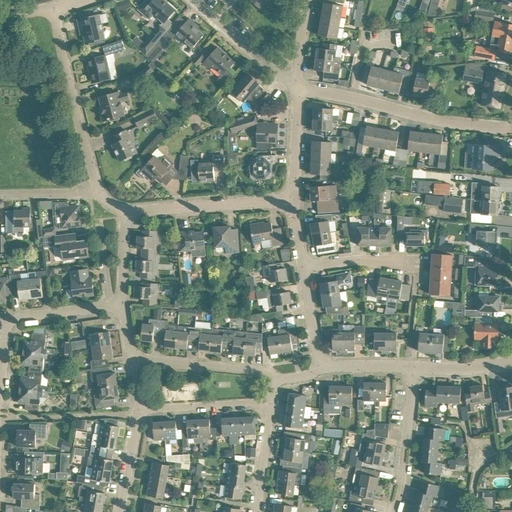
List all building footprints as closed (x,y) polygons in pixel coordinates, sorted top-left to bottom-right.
[(138,49),(145,56),(162,36),(169,28),(173,24),(167,19),(175,10),(163,0),(153,0),(151,2),(149,0),(145,0),(137,9),(149,20),(153,16),(156,19),(157,18),(163,23),(161,25),(160,24),(138,49)] [(249,0),(261,10),(269,0),(249,0)] [(399,0),(397,4),(396,9),(400,11),(402,10),(403,7),(405,7),(407,0),(399,0)] [(431,0),(427,17),(436,16),(440,0),(431,0)] [(477,0),(467,0),(465,11),(475,13),(477,0)] [(324,3),(322,14),(341,17),(343,6),(324,3)] [(476,19),(493,22),(494,14),(477,12),(476,19)] [(322,14),(320,24),(339,28),(341,17),(322,14)] [(463,22),(470,23),(471,14),(464,15),(463,22)] [(99,15),(78,20),(80,28),(83,28),(84,34),(86,43),(88,42),(89,46),(105,43),(104,39),(101,24),(99,15)] [(173,24),(169,28),(176,34),(173,37),(179,42),(182,38),(192,48),(204,35),(193,26),(195,23),(189,18),(187,21),(180,16),(173,24)] [(511,24),(495,21),(492,36),(511,39),(511,24)] [(339,28),(320,24),(318,35),(337,39),(339,28)] [(162,36),(145,56),(147,57),(152,61),(153,62),(154,62),(170,43),(169,42),(162,36)] [(511,50),(511,39),(492,36),(490,48),(477,46),(475,57),(494,60),(496,51),(511,54),(511,50)] [(125,50),(122,40),(103,47),(106,56),(125,50)] [(317,48),(316,59),(340,63),(341,63),(341,58),(336,57),(337,45),(324,43),(323,49),(317,48)] [(235,73),(230,68),(235,62),(218,47),(204,62),(210,68),(212,65),(222,74),(216,80),(223,86),(235,73)] [(197,65),(203,59),(198,55),(193,61),(197,65)] [(109,78),(104,56),(87,60),(93,82),(109,78)] [(339,69),(340,63),(316,59),(314,70),(324,71),(323,78),(339,80),(340,69),(339,69)] [(152,61),(142,71),(132,75),(135,84),(145,80),(154,71),(153,71),(158,66),(154,62),(153,62),(152,61)] [(463,80),(481,84),(485,63),(466,65),(463,80)] [(367,85),(378,88),(383,69),(372,66),(367,85)] [(378,88),(388,90),(393,72),(383,69),(378,88)] [(482,105),(500,108),(507,74),(488,70),(482,105)] [(393,72),(388,90),(399,93),(401,84),(409,86),(411,76),(393,72)] [(252,107),(257,111),(270,96),(265,92),(263,91),(264,89),(259,84),(247,74),(231,92),(244,103),(247,100),(253,105),(252,107)] [(436,81),(416,77),(413,96),(427,98),(428,92),(434,93),(436,81)] [(100,111),(103,121),(125,115),(121,102),(129,100),(127,92),(119,94),(119,92),(99,97),(102,110),(100,111)] [(313,119),(332,120),(338,120),(338,116),(333,115),(333,109),(314,108),(313,119)] [(134,119),(138,127),(158,118),(154,109),(134,119)] [(353,112),(351,125),(358,126),(360,114),(353,112)] [(332,120),(313,119),(313,130),(332,131),(332,120)] [(245,120),(228,125),(228,133),(228,134),(230,133),(235,132),(248,128),(245,120)] [(278,124),(257,123),(257,129),(253,129),(253,138),(256,138),(256,142),(265,142),(265,146),(267,148),(270,148),(273,146),(273,143),(277,143),(278,124)] [(374,147),(378,128),(367,126),(363,145),(374,147)] [(385,149),(388,130),(378,128),(374,147),(373,151),(377,152),(378,148),(385,149)] [(116,143),(112,145),(120,161),(137,153),(126,130),(113,136),(116,143)] [(341,137),(350,138),(356,140),(357,133),(343,130),(341,137)] [(393,165),(400,166),(402,149),(396,148),(399,132),(388,130),(385,149),(396,151),(393,165)] [(410,131),(408,150),(419,151),(421,133),(410,131)] [(432,134),(421,133),(419,151),(430,153),(432,134)] [(432,134),(430,153),(440,154),(441,154),(446,155),(448,142),(442,141),(443,135),(432,134)] [(312,141),(312,152),(331,153),(332,142),(312,141)] [(492,169),(493,154),(501,155),(501,147),(470,145),(469,153),(475,153),(474,169),(492,169)] [(402,149),(400,166),(406,167),(407,161),(408,150),(402,149)] [(312,152),(312,163),(331,164),(331,153),(312,152)] [(179,169),(187,170),(189,155),(181,154),(179,169)] [(142,165),(136,173),(143,179),(146,175),(153,181),(158,176),(160,174),(162,177),(160,179),(166,184),(171,180),(176,174),(178,172),(172,167),(174,164),(165,155),(160,161),(154,156),(144,167),(142,165)] [(213,156),(213,159),(191,161),(192,173),(199,172),(199,182),(215,181),(214,170),(218,169),(218,171),(225,170),(224,155),(213,156)] [(250,177),(253,180),(258,180),(260,177),(263,177),(265,179),(270,179),(272,176),(272,171),(269,169),(269,167),(271,165),(274,164),(277,162),(276,155),(261,156),(261,158),(251,158),(249,161),(249,165),(247,167),(248,171),(250,172),(250,177)] [(331,164),(312,163),(311,174),(320,175),(320,179),(329,179),(330,175),(331,164)] [(418,181),(418,193),(450,194),(450,192),(451,184),(442,183),(442,182),(418,181)] [(490,183),(472,182),(471,200),(498,201),(499,187),(489,186),(490,183)] [(337,198),(336,185),(310,187),(311,201),(317,201),(318,213),(339,212),(338,198),(337,198)] [(445,196),(444,206),(443,211),(461,213),(463,198),(445,196)] [(498,201),(471,200),(470,213),(481,214),(498,215),(498,209),(500,208),(500,204),(498,203),(498,201)] [(61,217),(62,227),(71,226),(71,225),(81,224),(78,206),(68,208),(68,203),(54,203),(54,217),(61,217)] [(42,237),(41,229),(40,219),(33,220),(31,220),(30,208),(23,208),(23,210),(14,211),(6,211),(6,233),(13,233),(23,233),(23,227),(34,227),(35,238),(42,237)] [(362,211),(362,216),(361,216),(361,221),(369,221),(369,215),(367,215),(367,211),(362,211)] [(311,223),(312,235),(331,232),(329,221),(333,220),(332,214),(316,215),(317,222),(311,223)] [(404,224),(412,224),(412,216),(397,216),(397,236),(404,236),(404,224)] [(260,223),(250,225),(253,244),(262,243),(262,241),(271,239),(272,246),(283,244),(280,228),(272,229),(271,223),(260,225),(260,223)] [(497,232),(484,231),(485,225),(487,225),(487,224),(470,223),(469,233),(477,236),(476,246),(483,246),(491,248),(491,246),(496,247),(496,243),(499,236),(497,235),(497,232)] [(214,227),(216,247),(226,246),(226,253),(239,252),(237,229),(231,229),(231,226),(214,227)] [(42,237),(54,236),(56,235),(55,227),(41,229),(42,237)] [(358,245),(369,245),(369,228),(358,228),(358,245)] [(369,245),(380,245),(380,228),(369,228),(369,245)] [(380,228),(380,245),(391,245),(391,228),(380,228)] [(405,246),(424,246),(424,240),(428,240),(428,229),(417,229),(416,232),(406,232),(405,246)] [(142,248),(142,254),(156,255),(157,231),(143,230),(143,236),(138,236),(138,238),(137,240),(136,240),(136,242),(136,243),(137,245),(137,248),(142,248)] [(180,251),(198,250),(198,256),(205,256),(205,249),(204,242),(204,232),(188,233),(188,231),(178,232),(180,251)] [(331,232),(312,235),(314,246),(317,246),(318,254),(337,251),(335,242),(332,242),(331,232)] [(73,260),(73,259),(89,257),(87,240),(76,242),(75,233),(56,235),(54,236),(56,247),(62,246),(62,250),(61,251),(62,259),(63,258),(63,260),(65,260),(65,262),(73,260)] [(281,249),(282,261),(291,260),(289,248),(281,249)] [(156,255),(142,254),(142,260),(137,260),(136,272),(141,272),(141,278),(155,279),(156,255)] [(433,254),(432,267),(452,269),(453,255),(433,254)] [(490,267),(490,259),(465,255),(464,261),(464,266),(476,267),(476,271),(479,271),(479,285),(499,286),(500,272),(498,272),(498,267),(490,267)] [(263,265),(265,277),(271,276),(272,282),(287,280),(286,268),(282,268),(281,262),(263,265)] [(41,271),(28,273),(31,298),(43,297),(41,284),(48,283),(47,273),(47,270),(46,270),(45,267),(41,268),(41,271)] [(432,267),(431,281),(451,282),(452,269),(432,267)] [(72,271),(73,279),(72,279),(74,297),(94,294),(92,282),(89,282),(87,269),(72,271)] [(319,288),(320,296),(340,292),(339,286),(341,283),(352,282),(350,272),(343,273),(327,275),(328,282),(320,283),(321,288),(319,288)] [(9,275),(10,277),(11,288),(18,287),(20,300),(31,298),(28,273),(9,275)] [(0,278),(0,302),(6,301),(6,296),(12,295),(11,288),(10,277),(0,278)] [(378,295),(388,297),(391,279),(380,277),(380,279),(370,277),(367,295),(377,297),(378,295)] [(391,279),(388,297),(408,301),(411,285),(402,284),(402,281),(391,279)] [(451,282),(431,281),(430,294),(450,295),(451,282)] [(144,299),(143,305),(156,305),(157,284),(144,283),(144,287),(135,286),(135,298),(144,299)] [(266,289),(256,291),(258,299),(268,298),(269,307),(276,306),(291,303),(289,292),(281,293),(280,287),(266,289)] [(340,292),(320,296),(321,303),(323,303),(324,307),(330,306),(332,314),(350,314),(348,302),(341,299),(340,292)] [(478,311),(499,311),(502,311),(502,305),(499,305),(499,297),(497,297),(497,294),(489,294),(489,296),(479,296),(478,311)] [(288,327),(296,326),(296,316),(288,317),(288,327)] [(475,318),(475,323),(475,339),(482,340),(482,349),(495,349),(495,340),(498,340),(498,324),(482,323),(482,318),(475,318)] [(160,336),(161,320),(149,319),(149,325),(143,324),(141,340),(153,341),(154,335),(160,336)] [(164,346),(176,347),(178,326),(167,325),(168,321),(161,320),(160,336),(165,337),(164,346)] [(339,353),(344,353),(344,333),(344,325),(339,324),(339,329),(333,329),(333,331),(326,331),(326,341),(333,341),(333,350),(339,350),(339,353)] [(85,335),(87,348),(111,344),(109,331),(104,332),(103,325),(82,327),(83,335),(85,335)] [(183,326),(178,326),(176,347),(187,349),(188,342),(194,343),(195,328),(189,327),(188,332),(183,331),(183,326)] [(344,333),(344,353),(348,353),(348,350),(355,350),(355,344),(365,344),(365,337),(365,333),(365,326),(355,326),(355,333),(344,333)] [(423,353),(430,354),(432,334),(425,333),(422,327),(416,327),(416,333),(413,332),(413,339),(419,340),(418,351),(423,351),(423,353)] [(195,328),(194,343),(199,343),(199,350),(210,351),(212,335),(212,329),(211,329),(195,328)] [(278,333),(279,336),(281,352),(293,350),(292,344),(298,343),(295,328),(278,330),(278,333)] [(222,346),(228,346),(229,331),(212,329),(212,335),(210,351),(221,352),(222,346)] [(432,334),(430,354),(438,354),(438,353),(443,353),(444,342),(450,342),(451,335),(448,335),(449,329),(443,329),(439,334),(432,334)] [(233,353),(244,354),(246,332),(229,331),(228,346),(233,347),(233,353)] [(246,332),(244,354),(256,355),(256,351),(263,352),(262,334),(252,333),(246,332)] [(24,340),(23,351),(48,354),(49,354),(55,354),(55,349),(47,348),(48,342),(46,342),(46,334),(32,333),(32,339),(29,338),(27,340),(24,340)] [(381,353),(386,353),(386,333),(375,333),(374,350),(381,350),(381,353)] [(386,333),(386,353),(390,353),(390,350),(397,350),(397,333),(386,333)] [(279,336),(268,338),(270,354),(281,352),(279,336)] [(111,344),(87,348),(92,347),(94,360),(91,361),(92,369),(99,368),(98,360),(113,357),(111,344)] [(43,373),(44,359),(48,359),(48,354),(23,351),(22,363),(25,364),(26,365),(29,366),(29,371),(43,373)] [(99,381),(100,387),(117,385),(115,372),(110,373),(109,367),(91,370),(93,382),(99,381)] [(21,378),(20,390),(48,392),(49,387),(41,386),(43,373),(29,371),(28,377),(25,376),(23,378),(21,378)] [(364,400),(375,401),(375,383),(364,382),(364,400)] [(375,383),(375,401),(375,407),(379,407),(379,401),(386,401),(386,383),(375,383)] [(117,385),(100,387),(101,394),(94,395),(96,408),(114,406),(113,398),(119,397),(117,385)] [(468,411),(468,412),(474,410),(473,405),(491,402),(490,393),(484,394),(482,385),(470,387),(471,393),(465,394),(467,406),(468,411)] [(501,402),(494,403),(496,418),(508,416),(507,409),(511,408),(511,386),(511,387),(511,385),(503,386),(503,388),(499,389),(501,402)] [(341,404),(341,386),(330,386),(330,394),(324,394),(324,413),(340,413),(340,404),(341,404)] [(352,386),(341,386),(341,404),(352,404),(352,386)] [(438,386),(437,391),(438,391),(437,402),(448,403),(449,386),(438,386)] [(461,387),(449,386),(448,403),(460,403),(460,397),(461,387)] [(48,392),(20,390),(18,401),(21,402),(22,403),(26,404),(25,409),(39,411),(40,397),(48,398),(48,392)] [(438,391),(437,391),(426,390),(425,406),(437,407),(437,402),(438,391)] [(290,393),(288,404),(305,407),(307,395),(290,393)] [(288,404),(287,415),(304,417),(305,407),(288,404)] [(304,417),(287,415),(285,426),(302,428),(304,417)] [(244,417),(233,418),(234,444),(239,444),(238,435),(245,434),(244,417)] [(255,417),(244,417),(245,434),(256,434),(255,417)] [(100,433),(100,435),(117,438),(119,426),(117,426),(113,425),(114,419),(107,418),(102,418),(102,423),(100,433)] [(234,444),(233,418),(222,418),(223,436),(229,435),(229,444),(234,444)] [(210,419),(198,420),(199,438),(200,443),(204,443),(204,438),(210,437),(210,440),(217,439),(216,428),(210,428),(210,419)] [(76,428),(84,430),(86,420),(78,420),(76,428)] [(199,438),(198,420),(187,420),(188,429),(182,430),(183,446),(189,446),(188,439),(194,438),(194,443),(200,443),(199,438)] [(165,422),(165,440),(166,444),(171,444),(170,439),(177,439),(176,421),(165,422)] [(154,440),(165,440),(165,422),(153,422),(154,440)] [(375,436),(388,438),(389,430),(389,423),(375,423),(375,430),(375,436)] [(502,423),(495,424),(496,431),(503,430),(502,423)] [(18,430),(17,437),(16,438),(15,440),(15,441),(16,443),(17,444),(17,446),(35,447),(36,438),(46,438),(46,435),(47,425),(30,424),(30,431),(18,430)] [(429,427),(428,438),(428,439),(440,440),(439,440),(444,441),(446,429),(429,427)] [(285,431),(282,448),(304,451),(309,452),(312,435),(285,431)] [(363,433),(359,450),(388,456),(389,452),(384,451),(386,444),(373,441),(374,436),(367,434),(363,433)] [(92,444),(90,450),(111,454),(112,448),(115,449),(117,438),(100,435),(98,445),(92,444)] [(423,438),(422,450),(438,451),(439,440),(440,440),(428,439),(428,438),(423,438)] [(246,451),(246,456),(255,456),(255,452),(256,448),(246,447),(246,451)] [(282,448),(280,465),(283,465),(301,468),(302,468),(307,469),(309,452),(304,451),(282,448)] [(89,456),(87,467),(93,468),(111,471),(113,460),(110,459),(111,454),(90,450),(89,456)] [(359,450),(356,467),(361,468),(362,462),(381,466),(383,458),(388,459),(388,456),(359,450)] [(421,461),(426,462),(426,461),(437,463),(437,462),(438,451),(422,450),(421,461)] [(17,458),(16,472),(36,473),(43,473),(44,464),(44,452),(25,451),(25,458),(17,458)] [(63,453),(62,470),(71,470),(72,453),(63,453)] [(184,463),(184,459),(183,455),(167,455),(167,461),(184,463)] [(451,459),(450,464),(456,465),(465,466),(468,466),(469,459),(457,458),(457,460),(451,459)] [(426,461),(426,462),(424,473),(434,474),(440,475),(442,463),(437,462),(437,463),(426,461)] [(149,469),(149,473),(167,476),(169,465),(153,462),(152,469),(149,469)] [(230,463),(228,474),(245,476),(246,465),(230,463)] [(356,467),(352,483),(381,489),(382,486),(378,485),(379,477),(368,475),(369,469),(361,468),(356,467)] [(77,482),(83,484),(100,486),(100,487),(104,487),(102,486),(103,481),(109,482),(111,471),(93,468),(91,477),(78,475),(77,482)] [(276,477),(275,481),(295,484),(301,485),(302,474),(279,471),(278,477),(276,477)] [(150,478),(149,484),(165,487),(167,476),(149,473),(148,477),(150,478)] [(228,474),(227,485),(243,488),(245,476),(228,474)] [(295,484),(275,481),(275,486),(277,486),(276,493),(286,494),(293,495),(295,484)] [(491,490),(492,482),(482,481),(481,489),(491,490)] [(424,482),(421,493),(432,496),(436,498),(440,486),(424,482)] [(381,489),(352,483),(349,500),(363,503),(365,497),(375,499),(376,492),(381,493),(381,489)] [(21,507),(26,508),(40,510),(40,494),(35,494),(35,484),(14,484),(13,498),(25,498),(24,506),(21,505),(21,507)] [(80,500),(85,501),(103,504),(105,493),(99,492),(100,487),(100,486),(83,484),(83,486),(80,485),(78,496),(80,497),(80,500)] [(165,487),(149,484),(148,491),(146,490),(145,495),(164,498),(165,487)] [(243,488),(227,485),(225,497),(242,499),(243,488)] [(417,492),(413,503),(429,507),(432,496),(421,493),(417,492)] [(329,507),(336,509),(338,498),(331,496),(329,507)] [(447,505),(452,506),(451,511),(462,511),(464,505),(453,502),(454,502),(448,500),(447,505)] [(101,511),(103,504),(85,501),(83,511),(101,511)] [(353,511),(371,511),(372,511),(362,509),(363,505),(351,502),(350,510),(353,511)] [(145,508),(144,511),(160,511),(162,506),(143,503),(142,507),(145,508)] [(271,510),(271,511),(291,511),(292,506),(275,503),(274,510),(271,510)] [(410,511),(427,511),(429,507),(413,503),(410,511)]
